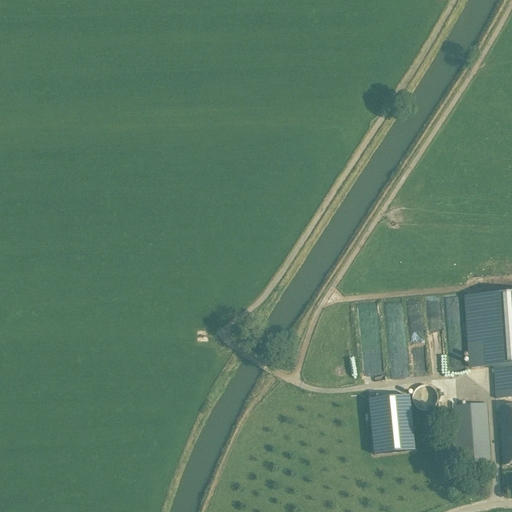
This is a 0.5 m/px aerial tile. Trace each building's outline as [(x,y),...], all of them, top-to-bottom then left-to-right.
[(511,294),(466,298),(471,369),(494,367),(496,399),(511,398),(511,294)] [(436,399),(436,397),(436,394),(435,392),(434,390),(433,388),(431,387),(428,385),(426,385),(424,385),(421,385),(419,386),(417,387),(415,389),(413,391),(412,393),(412,395),(412,398),(412,400),(413,403),(415,405),(416,406),(418,408),(421,409),(423,409),(426,409),(428,408),(430,407),(432,406),(434,404),(435,402),(436,399)] [(414,451),(409,397),(369,401),(374,455),(414,451)] [(453,415),(452,403),(441,404),(442,416),(453,415)] [(486,404),(454,406),(458,462),(490,460),(486,404)] [(511,406),(500,407),(504,465),(511,464),(511,406)]
